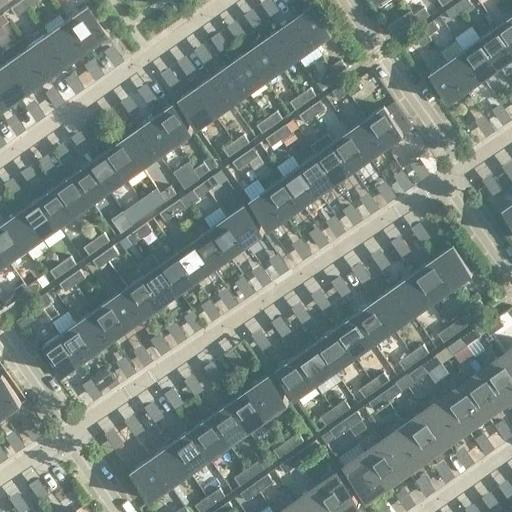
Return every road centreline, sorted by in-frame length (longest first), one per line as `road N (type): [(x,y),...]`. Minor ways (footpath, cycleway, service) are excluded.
road 1 (residential): [(71,434),(447,182)]
road 2 (residential): [(0,164),(232,0)]
road 3 (residential): [(465,170),(345,0)]
road 4 (residential): [(71,434),(0,328)]
